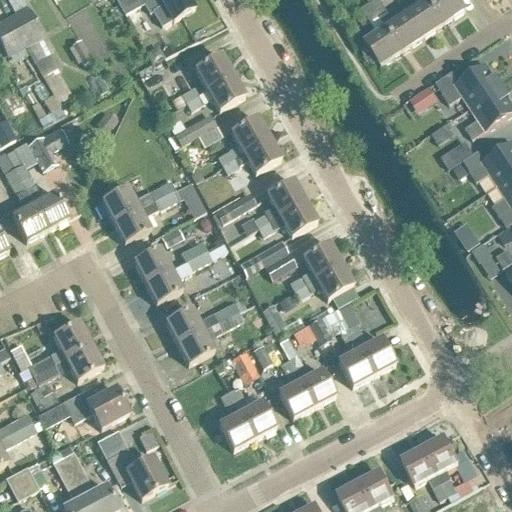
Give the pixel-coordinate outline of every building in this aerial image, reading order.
[(124,0),(115,6),(120,16),(124,21),(143,10),(149,20),(153,18),(161,33),(172,27),(173,28),(194,16),(184,0),(124,0)] [(421,12),(407,21),(424,46),(445,32),(428,7),(424,0),(413,0),(415,2),(421,12)] [(436,0),(424,0),(428,7),(445,32),(467,18),(455,0),(438,0),(437,1),(436,0)] [(370,9),(380,25),(389,19),(379,3),(370,9)] [(373,29),(379,39),(365,49),(381,74),(403,60),(386,34),(380,25),(370,9),(362,14),(372,29),(373,29)] [(10,28),(24,49),(34,69),(50,60),(39,41),(27,19),(10,28)] [(389,19),(380,25),(386,34),(403,60),(424,46),(407,21),(395,28),(389,19)] [(24,49),(10,28),(0,33),(0,50),(5,60),(24,49)] [(220,62),(195,76),(207,97),(232,82),(220,62)] [(470,115),(503,93),(496,83),(495,84),(486,71),(454,92),(455,92),(442,100),(449,112),(462,103),(470,115)] [(244,103),(232,82),(207,97),(198,102),(186,109),(191,118),(213,107),(218,117),(244,103)] [(26,91),(18,95),(22,102),(24,101),(29,110),(36,106),(30,96),(29,97),(26,91)] [(503,93),(470,115),(478,127),(465,135),(472,147),(485,138),(485,139),(511,121),(511,109),(509,105),(510,104),(503,93)] [(194,94),(181,101),(186,109),(198,102),(194,94)] [(429,95),(418,101),(427,114),(437,108),(429,95)] [(51,119),(39,125),(44,133),(65,121),(54,101),(44,107),(51,119)] [(99,129),(113,135),(118,122),(105,116),(99,129)] [(205,153),(223,143),(210,121),(175,142),(181,153),(199,144),(205,153)] [(0,126),(0,140),(4,147),(16,139),(6,123),(0,126)] [(218,164),(222,171),(267,145),(256,124),(230,139),(237,150),(229,155),(230,157),(218,164)] [(25,150),(6,161),(14,176),(14,177),(25,198),(36,193),(25,174),(36,168),(42,179),(57,170),(51,159),(67,149),(61,139),(59,135),(59,136),(27,154),(25,150)] [(227,181),(247,169),(254,180),(279,165),(267,145),(222,171),(227,181)] [(497,193),(511,183),(511,149),(482,170),(469,178),(477,190),(490,181),(497,193)] [(449,160),(441,165),(449,177),(457,172),(449,160)] [(14,177),(5,181),(17,202),(25,198),(14,177)] [(511,183),(497,193),(505,205),(492,213),(500,225),(511,216),(511,183)] [(178,194),(193,223),(206,216),(191,187),(178,194)] [(254,226),(258,234),(304,208),(292,187),(266,202),(273,214),(264,218),(265,221),(254,226)] [(153,208),(176,197),(171,188),(149,199),(153,208)] [(36,193),(25,198),(33,212),(47,238),(68,226),(54,201),(43,207),(36,193)] [(101,209),(112,230),(138,216),(153,208),(149,199),(133,207),(127,195),(101,209)] [(176,197),(153,208),(158,218),(181,207),(176,197)] [(25,198),(17,202),(25,216),(12,224),(26,249),(47,238),(33,212),(25,198)] [(255,211),(249,201),(215,221),(221,231),(255,211)] [(138,216),(112,230),(123,251),(149,238),(143,226),(158,218),(153,208),(138,216)] [(304,208),(258,234),(263,244),(284,232),(290,243),(315,229),(304,208)] [(457,234),(467,252),(477,247),(467,228),(457,234)] [(179,235),(162,243),(167,254),(184,246),(179,235)] [(246,283),(267,272),(289,260),(282,246),(260,257),(239,269),(246,283)] [(181,260),(185,268),(207,257),(203,249),(181,260)] [(223,250),(207,258),(212,267),(227,259),(223,250)] [(480,270),(491,263),(483,250),(472,258),(480,270)] [(289,290),(294,298),(340,272),(328,251),(302,266),(310,279),(289,290)] [(158,255),(132,268),(144,290),(170,276),(158,255)] [(511,262),(508,256),(496,264),(505,277),(511,288),(511,262)] [(175,287),(191,279),(191,278),(212,267),(207,258),(207,257),(185,268),(186,270),(170,276),(144,290),(155,312),(181,298),(175,287)] [(272,287),(294,273),(288,262),(265,276),(272,287)] [(299,307),(320,296),(326,308),(352,293),(340,272),(294,298),(299,307)] [(218,330),(239,319),(235,309),(213,320),(218,330)] [(218,330),(213,320),(197,328),(191,317),(165,331),(176,352),(202,338),(218,330)] [(222,339),(244,329),(239,319),(218,330),(222,339)] [(321,325),(309,332),(320,352),(331,345),(321,325)] [(29,372),(34,382),(64,366),(91,352),(79,330),(52,344),(59,356),(31,371),(29,372)] [(347,336),(354,349),(364,344),(357,331),(347,336)] [(347,336),(339,340),(346,353),(354,349),(347,336)] [(202,338),(176,352),(187,373),(213,359),(202,338)] [(364,344),(354,349),(359,357),(373,384),(394,372),(380,346),(368,352),(364,344)] [(256,353),(261,370),(277,365),(272,349),(256,353)] [(354,349),(346,353),(351,361),(337,369),(351,395),(373,384),(359,357),(354,349)] [(29,372),(31,371),(20,351),(8,357),(19,378),(29,372)] [(64,366),(34,382),(38,390),(60,379),(61,380),(70,376),(76,389),(103,375),(91,352),(64,366)] [(259,383),(246,358),(229,367),(243,392),(259,383)] [(289,367),(314,415),(335,404),(321,377),(308,384),(298,363),(289,367)] [(279,399),(293,426),(314,415),(289,367),(280,372),(291,393),(279,399)] [(30,399),(39,417),(57,406),(53,397),(43,402),(39,394),(30,399)] [(254,447),(275,436),(261,409),(249,415),(238,394),(229,399),(254,447)] [(128,422),(114,395),(90,407),(85,397),(63,409),(74,429),(91,420),(100,437),(128,422)] [(232,458),(254,447),(229,399),(221,403),(231,425),(218,432),(232,458)] [(27,420),(6,432),(11,441),(33,430),(27,420)] [(33,430),(11,441),(16,450),(37,438),(33,430)] [(0,447),(11,441),(6,432),(0,435),(0,447)] [(118,439),(98,450),(107,467),(118,487),(127,482),(141,508),(167,494),(152,466),(137,474),(127,456),(118,439)] [(0,447),(0,474),(7,471),(0,458),(16,450),(11,441),(0,447)] [(444,445),(423,456),(448,504),(456,500),(450,488),(452,486),(447,477),(458,471),(444,445)] [(69,452),(59,457),(63,465),(73,459),(69,452)] [(423,456),(402,468),(416,494),(429,487),(440,508),(448,504),(423,456)] [(59,457),(49,463),(53,470),(63,465),(59,457)] [(63,465),(53,470),(58,479),(78,468),(73,459),(63,465)] [(78,468),(58,479),(63,488),(73,483),(83,477),(78,468)] [(6,485),(17,507),(38,496),(27,474),(6,485)] [(73,483),(78,493),(88,487),(83,477),(73,483)] [(380,479),(359,490),(370,511),(381,511),(394,505),(380,479)] [(78,493),(73,483),(63,488),(68,498),(78,493)] [(88,487),(78,493),(84,504),(87,511),(114,511),(105,493),(94,499),(88,487)] [(370,511),(359,490),(338,501),(343,511),(370,511)] [(78,493),(68,498),(74,509),(69,511),(87,511),(84,504),(78,493)] [(430,511),(425,498),(407,505),(410,511),(430,511)]
